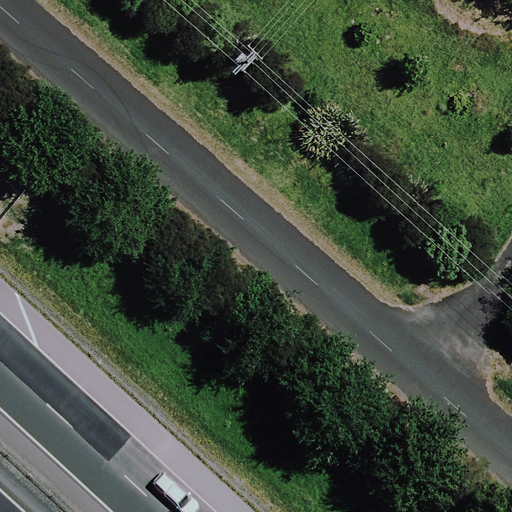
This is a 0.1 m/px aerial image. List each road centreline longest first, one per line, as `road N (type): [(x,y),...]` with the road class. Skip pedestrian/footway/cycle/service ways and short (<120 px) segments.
road 1 (unclassified): [(511,456),(0,7)]
road 2 (motorway): [(0,401),(120,511)]
